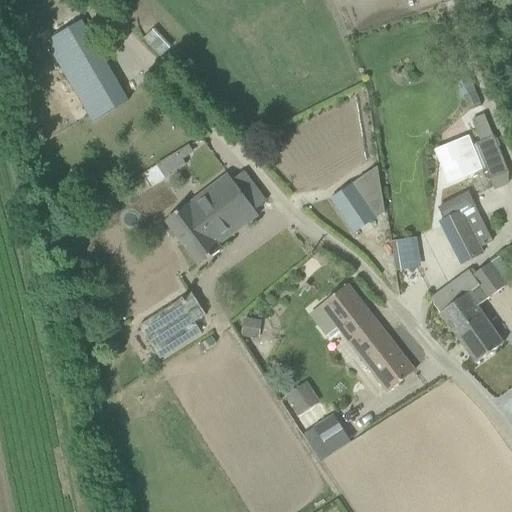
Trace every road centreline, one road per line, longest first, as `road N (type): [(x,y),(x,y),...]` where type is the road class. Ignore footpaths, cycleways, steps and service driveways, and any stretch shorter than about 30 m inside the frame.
road 1 (track): [(0,145),(87,511)]
road 2 (track): [(92,0),(217,128)]
